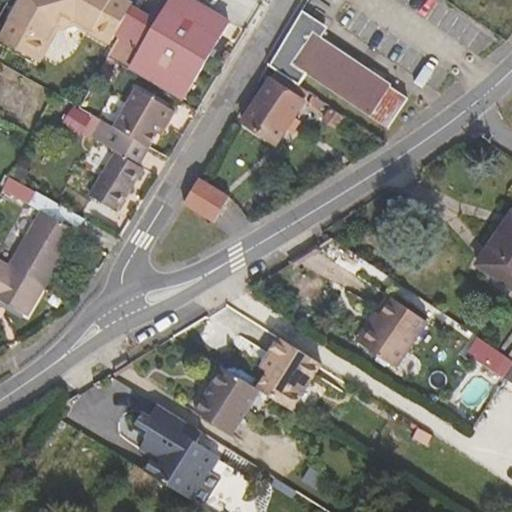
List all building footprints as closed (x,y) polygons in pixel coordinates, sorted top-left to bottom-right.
[(91,38),(110,3),(103,0),(44,0),(41,6),(30,0),(28,0),(2,49),(38,69),(57,33),(74,29),(91,38)] [(129,14),(110,3),(91,38),(109,49),(129,14)] [(229,32),(204,17),(196,29),(183,22),(190,10),(178,3),(134,78),(185,107),(229,32)] [(196,29),(204,17),(190,10),(183,22),(196,29)] [(327,36),(302,21),(271,73),(279,79),(285,83),(295,89),(304,75),(386,129),(403,99),(321,46),(327,36)] [(74,35),(88,43),(91,38),(74,29),(57,33),(38,69),(43,71),(60,38),(74,35)] [(91,38),(88,43),(106,54),(109,49),(91,38)] [(279,79),(271,73),(264,85),(271,90),(279,79)] [(298,91),(295,89),(285,83),(281,89),(294,97),(298,91)] [(310,114),(276,91),(247,133),(282,156),(310,114)] [(119,135),(151,153),(159,138),(163,140),(175,119),(140,98),(119,135)] [(341,137),(349,124),(331,113),(319,105),(312,115),(325,123),(331,127),(329,130),(341,137)] [(139,175),(151,153),(119,135),(106,129),(94,150),(115,161),(91,206),(116,221),(143,178),(139,175)] [(370,157),(385,148),(358,130),(351,144),(370,157)] [(10,177),(4,189),(31,202),(37,190),(10,177)] [(238,204),(205,185),(190,211),(212,224),(222,231),(238,204)] [(0,312),(29,328),(86,229),(35,201),(26,215),(40,222),(9,279),(0,274),(0,312)] [(511,232),(483,278),(501,291),(495,300),(511,311),(511,232)] [(399,304),(381,328),(364,358),(401,378),(434,330),(399,304)] [(364,358),(381,328),(377,325),(359,353),(364,358)] [(286,409),(311,369),(270,342),(260,358),(268,362),(261,374),(252,388),(256,390),(286,409)] [(268,362),(260,358),(253,369),(261,374),(268,362)] [(256,390),(252,388),(221,368),(197,412),(230,434),(256,390)] [(199,432),(152,403),(143,417),(137,413),(126,430),(139,438),(132,450),(145,458),(138,469),(189,501),(216,457),(192,443),(199,432)] [(330,487),(310,473),(302,484),(322,498),(330,487)]
